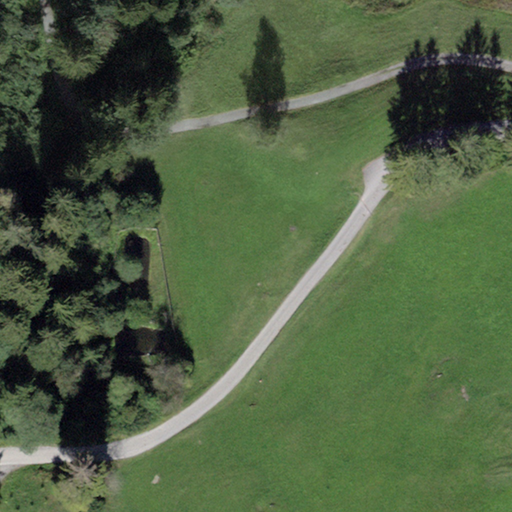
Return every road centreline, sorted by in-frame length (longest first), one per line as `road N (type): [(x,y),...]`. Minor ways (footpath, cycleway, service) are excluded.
road 1 (unclassified): [(511,132),(469,136),(390,174),(224,386),(135,439),(0,471)]
road 2 (track): [(511,69),(419,62),(330,93),(150,131),(93,111),(56,0)]
